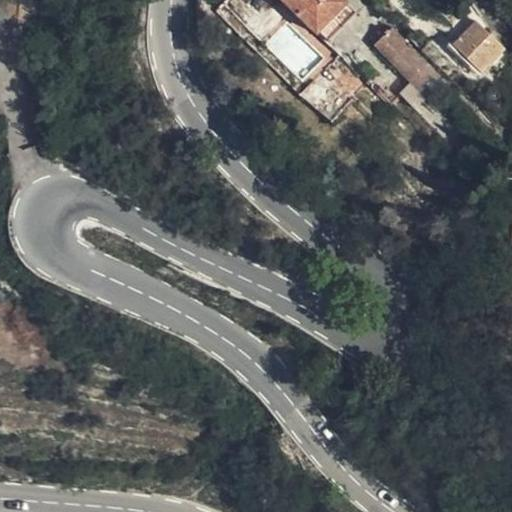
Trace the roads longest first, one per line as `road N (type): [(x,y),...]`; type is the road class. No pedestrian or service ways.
road 1 (primary): [(392,511),(355,482),(245,353),(185,314),(54,254),(38,236),(34,217),(48,197),(70,192),(337,321),(380,327),(387,299),(358,261),(296,214),(196,109),(172,46),(171,0)]
road 2 (primary): [(0,498),(142,511)]
